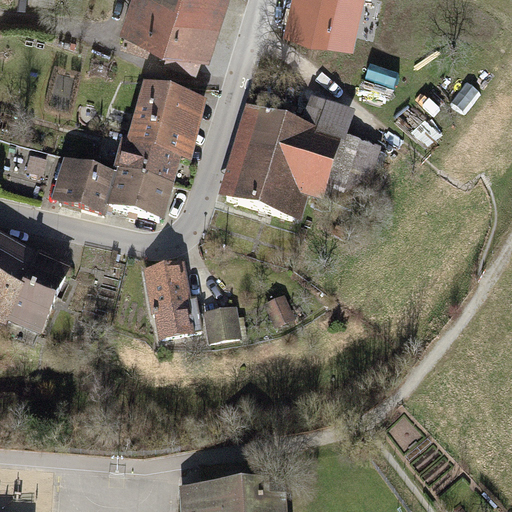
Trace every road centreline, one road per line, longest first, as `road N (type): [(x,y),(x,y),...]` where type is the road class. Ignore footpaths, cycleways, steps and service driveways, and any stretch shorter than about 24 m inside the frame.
road 1 (residential): [(264,0),(200,210),(184,235),(141,245),(0,213)]
road 2 (residential): [(0,456),(139,467),(197,459)]
road 3 (track): [(361,421),(413,381),(481,292)]
road 4 (track): [(197,459),(361,421)]
road 5 (track): [(255,32),(368,118)]
